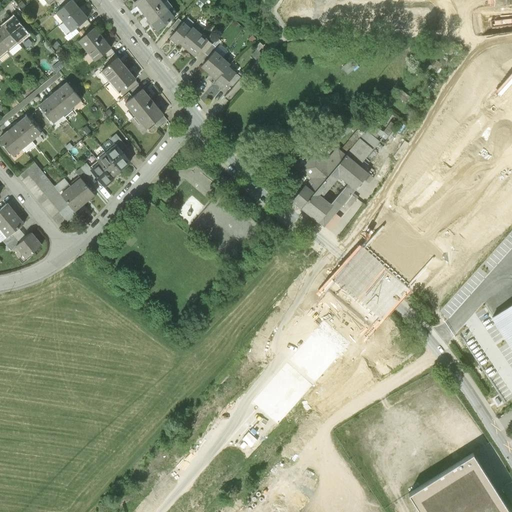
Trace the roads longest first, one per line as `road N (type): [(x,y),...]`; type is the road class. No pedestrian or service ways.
road 1 (motorway): [(511,109),(154,511)]
road 2 (motorway): [(182,511),(511,139)]
road 3 (tertiary): [(202,125),(420,329),(511,460)]
road 4 (residential): [(202,125),(69,252)]
road 5 (tertiary): [(102,0),(202,125)]
